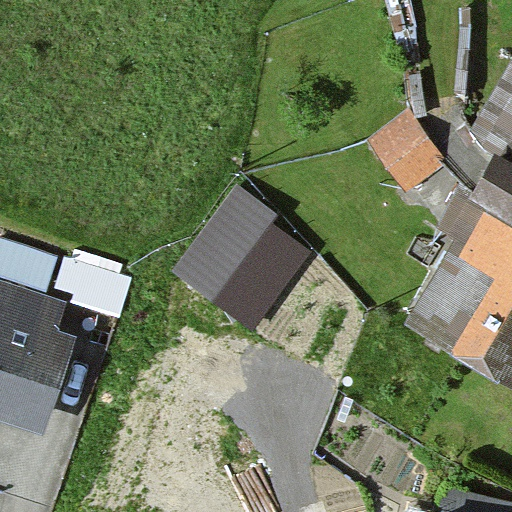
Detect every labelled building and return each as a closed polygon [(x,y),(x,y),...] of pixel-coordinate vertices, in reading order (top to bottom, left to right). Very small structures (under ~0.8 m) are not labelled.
[(404,323),(511,384),(511,55),(509,53),(461,137),(489,153),(464,196),(453,189),(429,230),(450,243),(404,323)] [(366,148),(405,194),(439,165),(400,119),(366,148)] [(215,310),(279,223),(232,188),(167,275),(215,310)] [(67,246),(55,290),(124,308),(135,265),(67,246)] [(0,425),(36,438),(69,342),(48,335),(59,303),(0,282),(0,425)]
